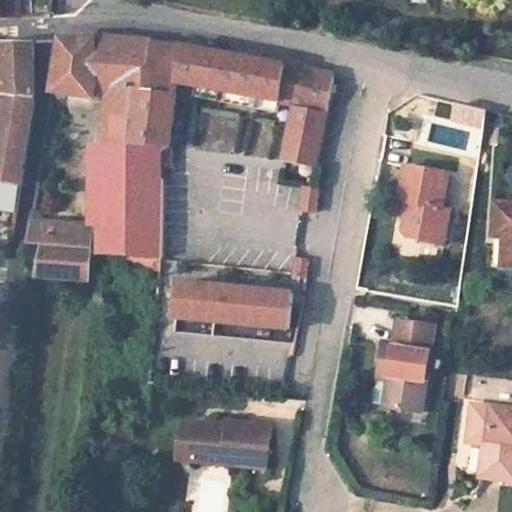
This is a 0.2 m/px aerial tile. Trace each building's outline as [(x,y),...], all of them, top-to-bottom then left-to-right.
[(0,0),(0,14),(36,14),(36,1),(35,0),(0,0)] [(55,1),(36,1),(36,14),(54,14),(55,1)] [(105,38),(60,40),(51,93),(105,101),(100,143),(128,146),(162,147),(171,148),(179,85),(182,46),(166,43),(152,42),(105,38)] [(32,44),(3,43),(5,97),(3,110),(2,110),(0,120),(0,183),(20,188),(34,98),(32,44)] [(212,91),(218,53),(182,46),(179,85),(212,91)] [(218,53),(212,91),(280,103),(273,143),(321,153),(334,76),(218,53)] [(95,143),(95,255),(129,258),(162,260),(162,233),(162,180),(162,147),(128,146),(100,143),(95,143)] [(450,215),(442,214),(447,180),(411,174),(406,203),(413,205),(408,231),(415,240),(445,245),(450,215)] [(162,180),(162,233),(184,234),(184,181),(162,180)] [(298,210),(317,213),(320,187),(301,185),(298,210)] [(511,204),(495,204),(493,236),(503,237),(502,266),(511,266),(511,204)] [(29,238),(28,244),(40,245),(35,277),(89,281),(92,249),(61,246),(62,222),(32,219),(29,238)] [(62,222),(61,246),(92,249),(92,225),(62,222)] [(291,276),(306,279),(310,259),(295,256),(291,276)] [(129,258),(128,270),(160,274),(162,260),(129,258)] [(289,332),(292,298),(180,282),(175,316),(289,332)] [(420,421),(433,331),(396,325),(392,352),(381,350),(376,381),(387,382),(386,388),(381,415),(420,421)] [(484,443),(480,476),(511,479),(511,408),(474,404),(469,441),(484,443)] [(199,427),(184,425),(180,463),(194,464),(199,427)] [(239,431),(199,427),(194,464),(270,472),(275,429),(240,426),(239,431)]
